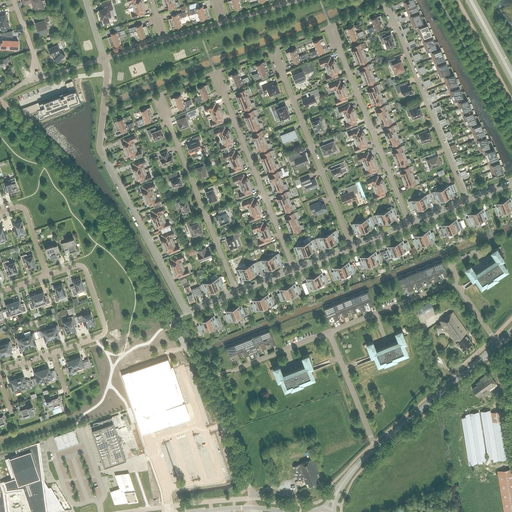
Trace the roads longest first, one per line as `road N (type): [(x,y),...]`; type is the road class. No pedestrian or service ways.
road 1 (unclassified): [(251,508),(214,394),(123,237),(0,101)]
road 2 (residential): [(465,202),(386,4),(330,27)]
road 3 (residential): [(235,293),(184,309),(99,151),(102,114)]
road 4 (residential): [(235,293),(156,96)]
road 5 (residential): [(271,50),(350,247)]
road 6 (residential): [(330,27),(408,224)]
road 7 (residential): [(292,269),(215,73)]
road 8 (secondary): [(497,345),(376,447)]
road 9 (residential): [(47,276),(83,268),(104,328),(53,353)]
road 10 (residential): [(328,333),(376,447)]
